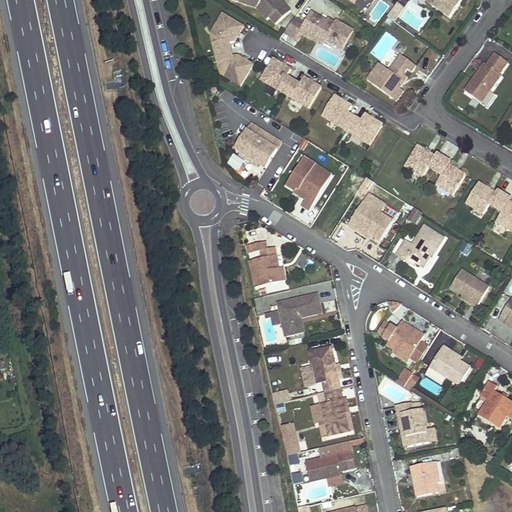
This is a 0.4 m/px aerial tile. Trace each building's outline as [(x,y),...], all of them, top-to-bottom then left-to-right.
[(256,4),(243,0),(241,0),(240,3),(255,8),(256,4)] [(243,0),(256,4),(255,8),(258,9),(268,21),(271,19),(277,26),(292,12),(281,0),(243,0)] [(382,0),(370,19),(379,25),(395,0),(382,0)] [(428,0),(427,2),(451,19),(464,1),(462,0),(428,0)] [(395,22),(405,8),(399,4),(389,18),(395,22)] [(245,28),(224,16),(217,27),(221,43),(214,45),(217,55),(232,52),(230,44),(236,43),(245,28)] [(343,51),(354,32),(337,22),(336,24),(334,23),(333,25),(321,19),(320,21),(311,16),(306,27),(295,21),(286,34),(298,40),(301,34),(318,44),(321,39),(327,42),(343,51)] [(221,43),(217,27),(212,35),(214,45),(221,43)] [(321,39),(318,44),(324,47),(327,42),(321,39)] [(241,87),(254,67),(239,58),(234,59),(232,52),(217,55),(219,66),(226,64),(230,81),(241,87)] [(509,63),(496,54),(488,66),(486,64),(476,79),(478,80),(476,83),(474,81),(466,92),(483,104),(503,76),(501,75),(509,63)] [(417,68),(402,57),(389,75),(378,68),(368,82),(393,101),(400,90),(402,89),(401,85),(406,78),(404,77),(408,71),(412,74),(417,68)] [(292,71),(275,60),(262,81),(286,96),(294,82),(288,78),(292,71)] [(226,64),(219,66),(222,75),(230,81),(226,64)] [(310,110),(322,89),(305,79),(301,86),(294,82),(286,96),(310,110)] [(404,93),(400,90),(393,101),(397,103),(404,93)] [(352,108),(335,97),(322,118),(346,132),(354,118),(348,115),(352,108)] [(370,147),(383,126),(365,116),(361,122),(354,118),(346,132),(370,147)] [(250,123),(234,149),(240,153),(260,165),(266,169),(278,150),(268,144),(273,137),(250,123)] [(278,150),(282,143),(273,137),(268,144),(278,150)] [(435,158),(418,148),(405,169),(423,179),(429,169),(435,173),(444,159),(437,155),(435,158)] [(240,153),(238,156),(257,169),(260,165),(240,153)] [(303,158),(285,187),(295,192),(296,190),(307,197),(304,202),(300,209),(307,214),(328,181),(315,173),(318,168),(303,158)] [(453,198),(466,177),(448,166),(450,163),(444,159),(435,173),(442,177),(436,187),(453,198)] [(495,195),(478,185),(466,205),(483,216),(489,206),(496,210),(504,196),(497,192),(495,195)] [(296,190),(295,192),(293,195),(304,202),(307,197),(296,190)] [(511,233),(511,204),(509,203),(511,200),(504,196),(496,210),(502,214),(496,224),(511,233)] [(357,210),(347,227),(355,231),(357,228),(371,236),(380,242),(392,221),(370,207),(365,215),(357,210)] [(422,213),(414,208),(407,220),(414,225),(422,213)] [(405,241),(396,255),(404,260),(406,258),(417,265),(421,267),(431,251),(435,254),(445,239),(424,226),(413,245),(405,241)] [(369,240),(371,236),(357,228),(355,231),(369,240)] [(277,257),(275,249),(268,250),(266,243),(247,247),(249,254),(261,252),(262,259),(250,262),(255,288),(283,283),(280,269),(274,270),(271,258),(277,257)] [(431,251),(421,267),(424,269),(432,256),(434,257),(435,254),(431,251)] [(280,269),(277,257),(271,258),(274,270),(280,269)] [(406,258),(404,260),(416,267),(417,265),(406,258)] [(463,271),(451,289),(464,297),(472,302),(470,305),(477,309),(490,289),(463,271)] [(278,305),(285,338),(304,333),(301,319),(318,315),(316,307),(320,306),(318,296),(278,305)] [(511,298),(511,299),(498,322),(505,326),(507,323),(511,325),(511,298)] [(390,326),(384,322),(377,335),(383,339),(390,326)] [(390,326),(383,339),(389,343),(391,341),(401,348),(398,353),(410,360),(420,343),(424,337),(401,322),(397,330),(390,326)] [(430,349),(420,343),(410,360),(419,366),(430,349)] [(444,346),(430,369),(461,388),(472,369),(461,363),(449,355),(451,351),(444,346)] [(332,348),(309,353),(316,386),(324,385),(328,405),(321,406),(326,428),(328,438),(351,433),(347,414),(345,415),(342,402),(344,402),(339,380),(337,381),(334,367),(336,367),(332,348)] [(463,358),(451,351),(449,355),(461,363),(463,358)] [(396,356),(408,363),(410,360),(398,353),(396,356)] [(414,374),(406,370),(398,383),(405,388),(411,379),(414,374)] [(420,378),(414,374),(411,379),(418,383),(420,378)] [(405,388),(412,392),(418,383),(411,379),(405,388)] [(490,402),(480,418),(500,430),(511,410),(511,402),(496,393),(499,388),(491,383),(482,397),(490,402)] [(412,404),(397,407),(401,427),(405,426),(410,449),(431,444),(429,431),(425,411),(414,413),(412,404)] [(321,406),(311,408),(316,430),(326,428),(321,406)] [(436,430),(429,431),(431,444),(438,443),(436,430)] [(346,456),(307,465),(311,485),(328,481),(329,484),(344,481),(343,477),(351,476),(346,456)] [(434,464),(411,469),(413,479),(417,478),(419,487),(415,488),(417,499),(440,494),(438,484),(434,464)] [(442,483),(438,464),(434,464),(438,484),(442,483)]
